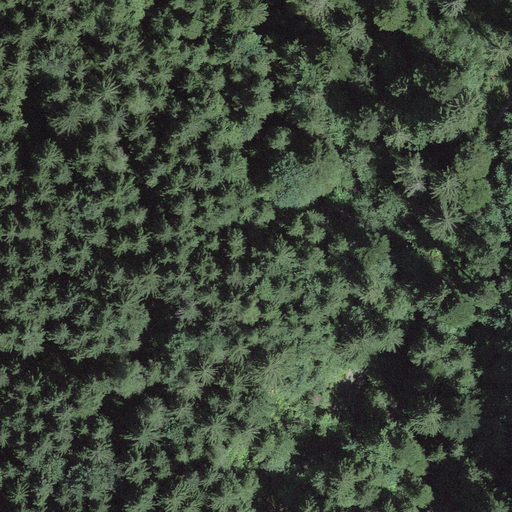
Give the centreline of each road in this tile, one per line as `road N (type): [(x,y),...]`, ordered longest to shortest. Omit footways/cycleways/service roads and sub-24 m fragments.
road 1 (track): [(0,355),(57,368),(172,332),(211,342)]
road 2 (track): [(511,252),(475,403)]
road 3 (track): [(511,94),(496,122),(490,159),(511,227)]
